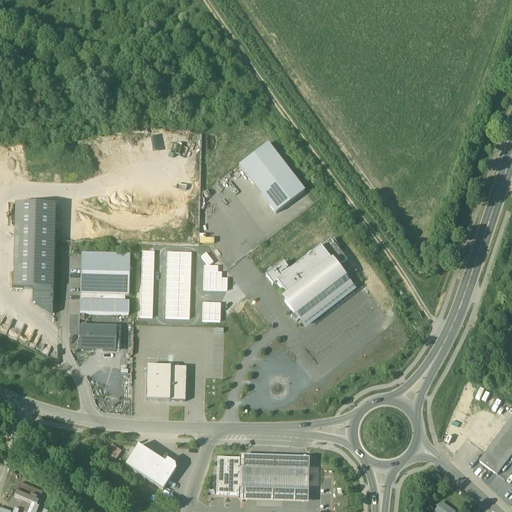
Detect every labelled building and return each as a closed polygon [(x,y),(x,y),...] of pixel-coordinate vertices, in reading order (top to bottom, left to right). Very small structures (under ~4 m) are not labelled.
[(276,215),(304,193),(268,148),(240,170),(276,215)] [(55,207),(15,206),(13,290),(32,291),(53,291),(55,207)] [(347,262),(330,241),(320,249),(337,270),(347,262)] [(289,273),(276,283),(276,284),(288,299),(284,303),(294,315),(291,317),(296,323),(299,321),(303,327),(351,289),(337,270),(320,249),(289,273)] [(202,259),(209,268),(213,265),(207,255),(202,259)] [(130,257),(81,256),(80,316),(128,318),(128,304),(125,304),(125,298),(129,298),(130,257)] [(283,264),(266,278),(272,287),(276,284),(276,283),(289,273),(283,264)] [(53,291),(32,291),(32,303),(52,316),(53,291)] [(116,329),(79,328),(78,352),(115,353),(116,329)] [(187,369),(146,368),(144,403),(186,404),(187,369)] [(511,419),(479,462),(497,476),(511,456),(511,419)] [(122,453),(111,446),(109,450),(109,451),(119,457),(122,453)] [(164,465),(137,448),(136,451),(131,457),(125,467),(163,492),(175,473),(174,467),(166,462),(164,465)] [(119,457),(109,451),(106,455),(116,461),(119,457)] [(309,460),(239,458),(239,461),(242,461),(241,497),(238,497),(238,503),(307,505),(309,460)] [(239,461),(217,460),(216,496),(238,497),(241,497),(242,461),(239,461)] [(43,493),(21,484),(15,498),(28,503),(38,507),(43,493)] [(35,511),(38,507),(28,503),(24,511),(35,511)]
